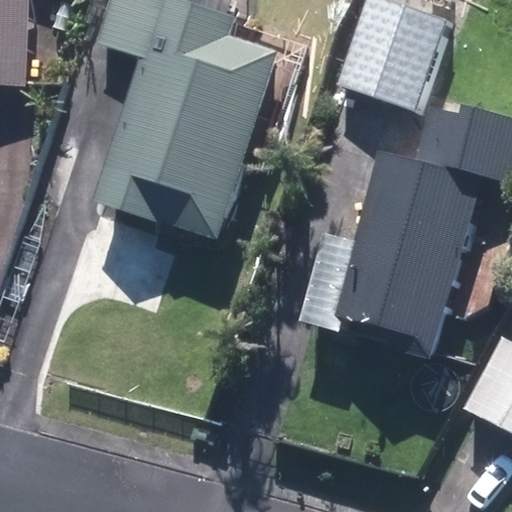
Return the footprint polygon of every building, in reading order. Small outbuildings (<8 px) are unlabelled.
[(42,0),(0,0),(0,90),(40,91),(42,0)] [(250,9),(220,0),(125,0),(110,49),(124,54),(157,64),(113,205),(234,242),(293,54),(241,38),(250,9)] [(463,26),(384,0),(379,0),(350,89),(380,99),(433,117),(463,26)] [(511,123),(445,109),(433,166),(511,183),(511,123)] [(498,184),(395,161),(354,341),(457,364),(498,184)] [(511,348),(478,416),(511,432),(511,348)]
